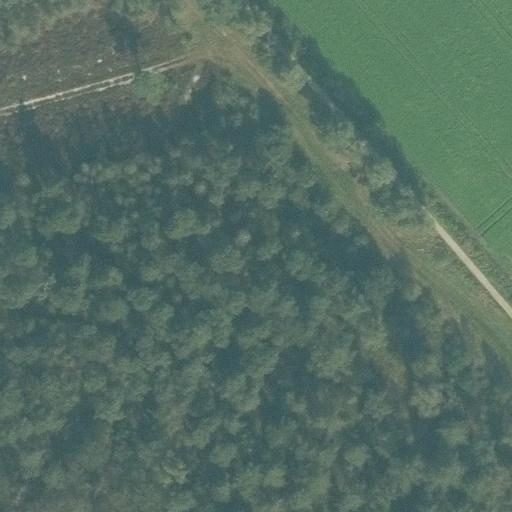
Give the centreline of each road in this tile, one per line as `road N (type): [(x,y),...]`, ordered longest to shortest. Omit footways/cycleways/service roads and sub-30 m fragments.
road 1 (track): [(191,0),(511,361)]
road 2 (track): [(228,41),(0,103)]
